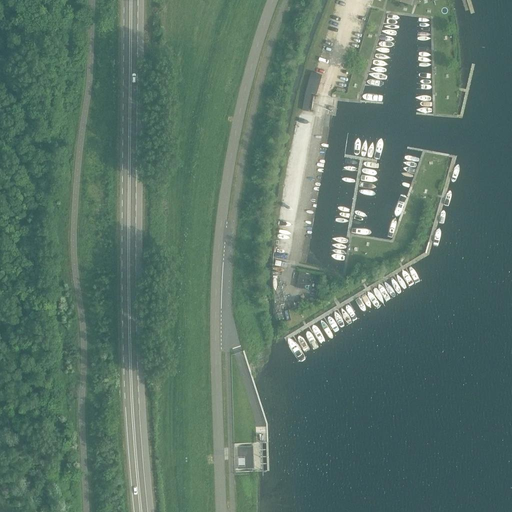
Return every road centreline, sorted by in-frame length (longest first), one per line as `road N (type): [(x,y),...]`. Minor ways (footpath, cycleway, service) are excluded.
road 1 (unclassified): [(220,511),(213,337),(221,202),(251,56),(272,0)]
road 2 (primary): [(143,511),(131,402),(130,0)]
